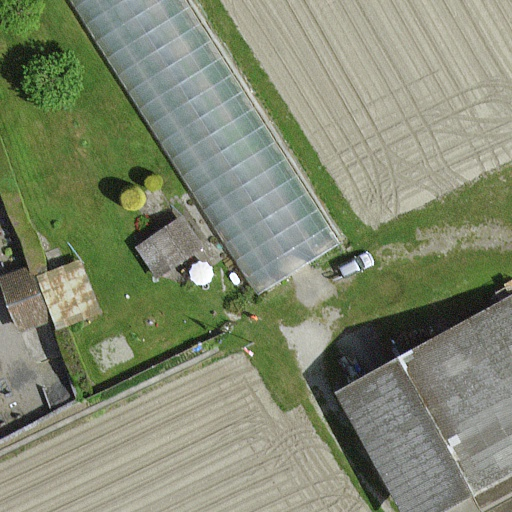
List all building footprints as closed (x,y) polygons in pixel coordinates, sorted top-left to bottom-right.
[(69,0),(261,300),(350,244),(194,0),(69,0)] [(202,247),(182,216),(135,246),(154,276),(202,247)] [(103,314),(81,260),(49,270),(33,276),(50,322),(54,332),(67,327),(103,314)] [(29,267),(0,277),(0,279),(19,334),(50,322),(33,276),(29,267)] [(511,306),(345,393),(407,511),(458,511),(511,484),(511,306)]
